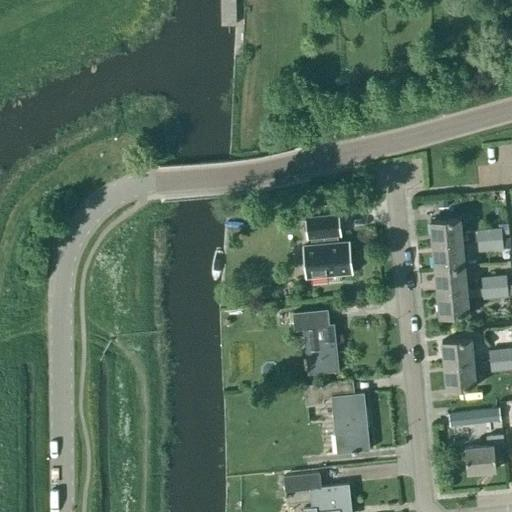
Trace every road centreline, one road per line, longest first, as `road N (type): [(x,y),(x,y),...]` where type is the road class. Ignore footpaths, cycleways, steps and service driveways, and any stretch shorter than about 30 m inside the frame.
road 1 (tertiary): [(61,511),(58,281),(68,244),(99,206),(138,184),(233,178),(511,111)]
road 2 (residential): [(397,175),(423,511)]
